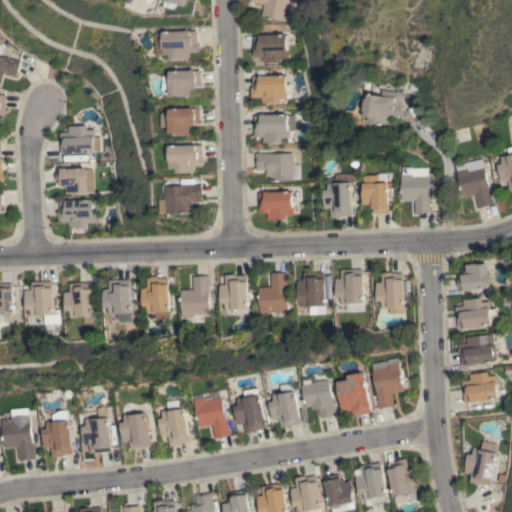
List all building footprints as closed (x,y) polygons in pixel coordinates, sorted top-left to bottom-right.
[(186,0),(185,6),(177,4),(175,9),(166,6),(167,0),(186,0)] [(289,0),(288,10),(291,10),(289,22),(261,16),(263,4),(250,2),(250,0),(289,0)] [(198,41),(199,41),(199,52),(189,52),(190,58),(171,59),(171,54),(164,55),(164,54),(157,54),(157,33),(164,33),(164,31),(186,31),(186,30),(191,30),(191,31),(197,31),(198,41)] [(262,56),(253,57),(252,36),(286,34),(286,50),(287,50),(287,57),(280,57),(280,62),(263,62),(263,61),(262,60),(262,56)] [(3,72),(0,85),(0,56),(6,58),(6,57),(19,60),(19,64),(17,72),(16,76),(3,72)] [(191,70),(191,69),(196,69),(196,70),(201,70),(201,85),(196,85),(196,86),(195,86),(195,89),(192,89),(192,96),(180,96),(180,95),(171,95),(170,84),(171,84),(171,71),(191,70)] [(261,97),(251,97),(250,87),(252,87),(252,76),(285,75),(285,84),(290,84),(291,98),(280,98),(280,103),(263,103),(263,101),(261,100),(261,97)] [(364,110),(362,110),(364,98),(366,98),(367,93),(379,95),(380,89),(395,92),(396,91),(402,92),(400,102),(400,103),(400,106),(401,106),(399,115),(398,119),(389,117),(388,125),(367,122),(368,117),(363,116),(364,110)] [(162,113),(170,113),(170,108),(191,108),(191,107),(195,107),(195,108),(200,108),(201,122),(196,123),(196,124),(194,124),(194,127),(191,127),(191,133),(180,134),(179,133),(171,133),(170,127),(163,127),(162,113)] [(253,115),(260,115),(260,114),(264,114),(287,114),(287,115),(294,115),(294,130),(288,130),(289,137),(281,137),(282,142),(263,143),(263,137),(254,137),(253,115)] [(60,132),(68,132),(68,126),(86,125),(86,130),(94,129),(94,137),(100,137),(101,151),(94,151),(94,152),(71,153),(71,154),(67,154),(66,153),(60,153),(60,132)] [(203,144),(204,166),(195,166),(195,169),(194,170),(194,172),(177,173),(177,168),(169,169),(169,161),(170,161),(170,145),(203,144)] [(501,181),(497,164),(502,163),(500,156),(508,155),(508,156),(509,156),(507,148),(511,146),(511,190),(510,191),(507,181),(504,182),(503,181),(501,181)] [(270,181),(270,176),(265,176),(264,169),(255,170),(254,153),(260,153),(270,153),(270,154),(291,153),(291,156),(292,156),(292,161),(293,161),(293,164),(292,164),(292,165),(292,180),(270,181)] [(482,158),(489,188),(490,192),(493,192),(494,197),(493,198),(492,197),(493,204),(478,208),(475,194),(463,197),(455,164),(482,158)] [(427,167),(427,174),(428,174),(429,208),(430,208),(430,213),(426,213),(419,213),(414,213),(414,200),(401,200),(401,173),(402,173),(401,167),(411,166),(411,168),(427,167)] [(66,194),(66,188),(63,188),(63,185),(60,185),(60,184),(57,184),(57,180),(56,180),(56,173),(57,173),(57,168),(65,168),(85,168),(85,171),(87,171),(89,173),(89,177),(87,179),(86,179),(86,181),(87,181),(87,192),(78,193),(78,194),(66,194)] [(352,204),(352,209),(351,209),(351,215),(341,216),(341,217),(331,217),(330,208),(324,208),(323,190),(327,189),(327,182),(335,181),(334,174),(348,174),(349,174),(357,175),(357,181),(350,182),(352,204)] [(387,182),(388,203),(389,203),(389,208),(388,208),(388,213),(373,213),(373,208),(372,208),(372,206),(369,206),(369,204),(362,204),(362,192),(363,192),(362,175),(377,175),(378,180),(382,180),(383,181),(383,183),(387,182)] [(201,184),(202,188),(203,196),(202,196),(202,200),(193,201),(193,207),(189,207),(189,212),(167,213),(167,212),(161,213),(160,198),(165,198),(165,194),(166,194),(166,189),(166,186),(201,184)] [(267,219),(266,212),(258,213),(258,193),(264,192),(264,191),(269,191),(269,192),(291,191),(292,207),(293,207),(293,214),(286,215),(286,219),(267,219)] [(68,222),(58,222),(57,212),(59,212),(59,201),(92,199),(92,201),(99,200),(99,215),(94,215),(94,222),(87,223),(87,227),(70,228),(70,226),(68,225),(68,222)] [(468,290),(468,291),(460,291),(459,287),(458,287),(458,279),(458,275),(461,275),(461,274),(463,274),(462,271),(466,271),(465,264),(477,263),(477,264),(486,263),(487,276),(488,276),(490,278),(491,282),(489,284),(488,284),(488,288),(468,290)] [(335,278),(341,278),(341,269),(362,269),(362,275),(364,275),(364,280),(363,280),(364,302),(348,303),(348,304),(341,304),(340,297),(336,297),(335,278)] [(259,315),(259,286),(271,286),(271,273),(274,273),(274,272),(283,272),(283,273),(287,273),(287,278),(286,278),(286,288),(286,302),(287,302),(287,311),(271,312),(271,315),(259,315)] [(310,306),(310,307),(302,307),(302,300),(298,300),(297,281),(304,280),(304,272),(324,272),(324,275),(331,275),(332,299),(325,299),(325,305),(310,306)] [(376,282),(381,282),(381,272),(392,272),(392,273),(403,272),(403,279),(404,279),(404,284),(405,306),(403,306),(403,313),(389,313),(388,308),(381,308),(381,301),(377,301),(376,282)] [(219,284),(225,284),(225,274),(235,274),(235,275),(246,275),(246,281),(248,281),(248,286),(247,286),(248,308),(233,309),(233,310),(225,310),(224,303),(220,303),(219,284)] [(182,323),(182,317),(181,318),(181,289),(193,289),(192,276),(196,276),(196,275),(205,275),(205,276),(209,276),(209,281),(208,281),(209,290),(208,290),(208,309),(209,309),(209,314),(200,314),(201,322),(182,323)] [(154,319),(154,313),(146,313),(146,306),(141,306),(141,287),(147,287),(147,276),(157,276),(157,278),(168,278),(169,311),(168,311),(168,319),(154,319)] [(116,314),(107,314),(107,307),(103,307),(102,290),(104,290),(105,288),(108,288),(108,280),(129,279),(130,321),(119,322),(116,319),(116,314)] [(43,324),(43,315),(38,315),(38,316),(30,317),(30,309),(25,309),(25,290),(32,290),(32,282),(51,281),(52,287),(53,287),(53,292),(52,292),(53,314),(59,314),(59,324),(43,324)] [(64,292),(70,291),(69,283),(90,282),(91,289),(92,289),(92,293),(91,293),(92,316),(91,316),(91,323),(82,323),(82,316),(77,316),(77,317),(69,318),(69,310),(64,311),(64,292)] [(0,283),(12,283),(12,288),(13,288),(13,293),(13,314),(10,314),(10,315),(8,317),(4,317),(3,316),(3,321),(0,321),(0,283)] [(455,306),(463,305),(463,300),(481,297),(482,302),(489,301),(490,309),(496,308),(497,315),(490,316),(491,324),(469,327),(464,328),(464,327),(457,328),(455,306)] [(460,354),(459,354),(458,344),(463,344),(462,343),(467,342),(466,337),(492,334),(493,345),(494,345),(495,360),(494,360),(494,361),(472,364),(472,365),(468,365),(467,364),(461,365),(460,354)] [(392,392),(395,405),(379,408),(378,402),(377,392),(373,369),(374,369),(373,363),(389,361),(389,359),(399,358),(399,362),(400,362),(405,390),(392,392)] [(461,381),(470,380),(469,374),(488,372),(488,376),(495,375),(496,382),(495,383),(497,398),(475,401),(475,402),(470,402),(470,401),(464,402),(461,381)] [(350,416),(349,407),(343,408),(340,390),(344,389),(343,382),(351,380),(350,375),(364,373),(365,379),(366,379),(370,401),(371,401),(371,406),(370,406),(371,412),(350,416)] [(318,382),(318,380),(322,380),(327,379),(327,381),(330,380),(333,399),(334,399),(336,411),(337,411),(337,414),(333,415),(334,416),(325,418),(325,417),(321,417),(319,408),(313,409),(312,406),(307,407),(303,384),(304,384),(303,378),(316,376),(317,382),(318,382)] [(282,428),(280,419),(276,420),(275,419),(274,419),(271,402),(275,401),(274,394),(282,392),(282,394),(283,394),(282,385),(294,383),(295,391),(297,391),(300,409),(304,409),(306,420),(302,421),(302,424),(282,428)] [(266,417),(267,417),(267,421),(266,422),(267,428),(256,430),(257,431),(246,432),(245,423),(239,424),(236,406),(240,405),(239,398),(246,396),(246,398),(247,397),(246,391),(259,388),(260,395),(262,395),(266,417)] [(196,399),(197,399),(197,395),(206,394),(206,397),(208,397),(208,398),(213,397),(212,392),(221,391),(223,397),(224,397),(227,419),(228,419),(230,430),(231,430),(231,435),(227,435),(227,436),(219,437),(215,438),(213,425),(201,427),(196,399)] [(186,408),(191,441),(181,443),(181,445),(170,446),(169,435),(165,436),(165,435),(163,435),(160,418),(164,418),(163,410),(169,410),(168,402),(183,400),(185,408),(186,408)] [(91,453),(90,444),(85,445),(83,426),(88,425),(87,418),(95,417),(95,418),(99,418),(99,408),(100,408),(101,407),(102,406),(103,406),(106,406),(107,407),(108,407),(112,440),(113,440),(113,444),(112,445),(112,451),(91,453)] [(73,453),(62,454),(62,456),(53,457),(52,447),(48,447),(47,446),(45,446),(44,428),(48,428),(48,421),(55,421),(54,415),(61,411),(64,410),(67,410),(69,411),(69,420),(70,420),(73,453)] [(151,435),(152,439),(151,439),(151,446),(132,448),(131,441),(124,442),(121,422),(126,422),(125,414),(133,413),(133,414),(148,412),(151,435)] [(19,446),(6,447),(4,419),(13,418),(13,416),(31,414),(33,442),(34,442),(35,453),(36,453),(36,458),(20,460),(19,446)] [(496,452),(492,474),(493,474),(492,479),(490,479),(489,485),(470,482),(471,474),(464,472),(468,453),(472,454),(474,447),(481,448),(482,441),(496,444),(495,452),(496,452)] [(394,495),(393,495),(389,474),(388,474),(387,469),(389,469),(388,462),(398,460),(408,458),(410,467),(416,466),(419,485),(415,485),(416,491),(421,490),(422,497),(395,502),(394,495)] [(366,505),(365,500),(363,493),(359,494),(356,476),(361,475),(360,466),(381,462),(382,468),(383,468),(384,473),(383,473),(387,495),(386,495),(387,502),(366,505)] [(353,492),(352,493),(354,502),(347,503),(348,509),(341,510),(341,511),(332,511),(332,508),(331,508),(330,505),(329,505),(326,485),(325,485),(324,477),(328,476),(336,474),(336,475),(339,474),(340,478),(341,477),(341,480),(344,479),(345,482),(351,481),(353,492)] [(294,506),(291,488),(296,487),(295,477),(305,476),(305,477),(316,475),(317,481),(318,481),(319,486),(318,486),(322,508),(321,508),(321,510),(319,511),(299,511),(296,511),(295,508),(298,507),(298,506),(294,506)] [(282,483),(283,489),(284,488),(285,493),(284,494),(287,511),(259,511),(257,496),(263,495),(261,486),(282,483)] [(247,494),(250,511),(224,511),(222,500),(231,498),(231,497),(231,493),(245,490),(246,494),(247,494)] [(186,511),(186,510),(191,509),(190,504),(196,504),(195,494),(212,492),(212,497),(212,498),(213,505),(218,504),(218,511),(186,511)] [(148,511),(154,511),(153,502),(174,499),(175,506),(176,506),(177,511),(176,511),(148,511)]
